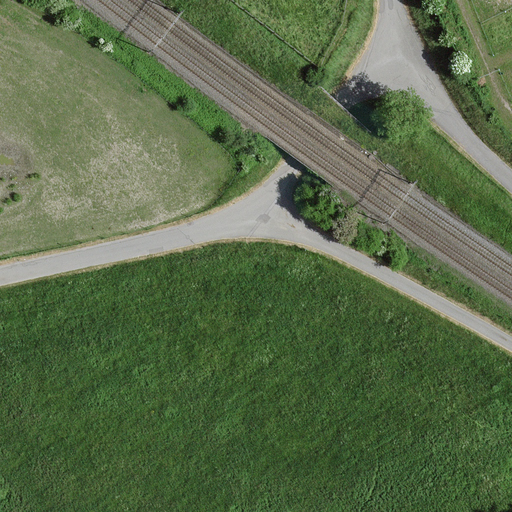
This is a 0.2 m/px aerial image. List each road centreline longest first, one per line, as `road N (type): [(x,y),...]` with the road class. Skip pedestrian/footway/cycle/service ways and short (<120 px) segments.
road 1 (unclassified): [(249,211),(304,231),(511,342)]
road 2 (unclassified): [(0,276),(191,235),(249,211)]
road 3 (unclassified): [(249,211),(356,95),(385,42)]
road 4 (unclassified): [(385,42),(458,132),(511,182)]
